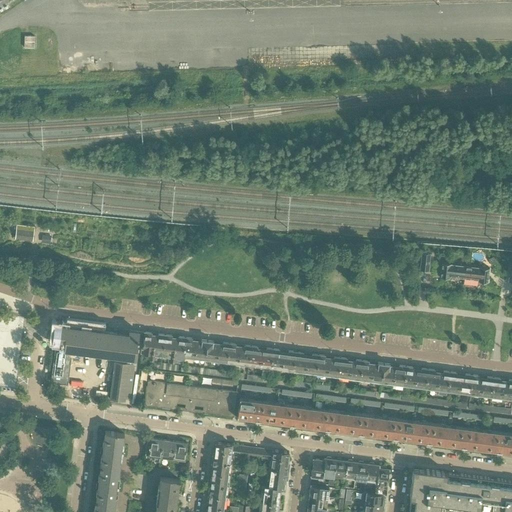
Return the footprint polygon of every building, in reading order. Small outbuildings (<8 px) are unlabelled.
[(24,47),(34,48),(34,42),(34,38),(34,36),(28,36),(24,36),(24,38),(24,41),(24,47)] [(15,238),(33,241),(34,231),(16,228),(15,238)] [(430,254),(422,253),(420,269),(428,270),(430,254)] [(450,276),(468,278),(470,266),(451,264),(451,263),(441,262),(440,276),(450,278),(450,276)] [(470,266),(468,278),(478,280),(478,281),(488,282),(489,268),(480,267),(479,267),(470,266)] [(140,351),(141,351),(144,336),(138,335),(138,331),(120,329),(119,333),(61,325),(59,341),(58,350),(55,349),(53,368),(63,369),(69,365),(70,357),(65,351),(66,347),(118,354),(135,356),(135,353),(140,353),(140,351)] [(157,353),(163,354),(165,335),(159,334),(158,335),(151,334),(151,333),(144,332),(144,336),(141,351),(148,352),(148,356),(156,357),(157,353)] [(183,356),(184,355),(186,337),(179,336),(179,338),(171,337),(172,336),(165,335),(163,354),(168,355),(168,358),(176,359),(177,356),(183,356)] [(184,355),(205,358),(208,340),(201,339),(201,341),(192,339),(192,338),(186,337),(184,355)] [(205,358),(227,360),(230,343),(223,342),(223,344),(213,342),(213,341),(208,340),(205,358)] [(227,360),(249,363),(252,346),(245,345),(245,346),(235,345),(235,344),(230,343),(227,360)] [(249,363),(271,366),(273,349),(267,348),(267,349),(257,348),(257,347),(252,346),(249,363)] [(271,366),(294,369),(296,352),(289,351),(288,352),(279,351),(279,350),(273,349),(271,366)] [(294,369),(316,372),(318,355),(312,354),(312,355),(303,354),(303,353),(296,352),(294,369)] [(137,356),(135,356),(118,354),(117,362),(115,362),(110,398),(125,399),(125,397),(129,397),(134,365),(136,365),(137,356)] [(316,372),(338,375),(340,358),(334,357),(334,358),(324,357),(325,355),(318,355),(316,372)] [(338,375),(360,378),(362,360),(356,360),(356,361),(346,359),(346,358),(340,358),(338,375)] [(360,378),(382,381),(384,363),(378,362),(378,364),(368,362),(368,361),(362,360),(360,378)] [(149,366),(178,370),(179,365),(150,362),(149,366)] [(382,381),(404,383),(406,367),(405,367),(405,366),(400,365),(399,366),(390,365),(390,364),(384,363),(382,381)] [(181,370),(244,379),(244,374),(181,366),(181,370)] [(404,383),(426,386),(428,369),(422,368),(422,369),(412,368),(412,367),(407,366),(407,367),(406,367),(404,383)] [(426,386),(447,389),(450,372),(443,371),(443,372),(434,371),(434,370),(428,369),(426,386)] [(447,389),(469,392),(472,375),(465,374),(465,375),(456,374),(456,372),(450,372),(447,389)] [(58,383),(58,382),(59,374),(52,373),(51,379),(51,382),(58,383)] [(469,392),(491,395),(493,377),(487,377),(487,378),(477,377),(478,375),(472,375),(469,392)] [(491,395),(511,397),(511,379),(509,379),(509,381),(499,379),(499,378),(493,377),(491,395)] [(203,412),(233,416),(236,391),(148,380),(145,404),(175,408),(176,402),(185,404),(185,408),(186,408),(186,407),(193,408),(193,409),(194,409),(194,405),(203,406),(203,412)] [(293,385),(329,390),(330,386),(293,381),(293,385)] [(241,388),(271,392),(271,387),(242,383),(241,388)] [(339,391),(376,396),(376,392),(339,387),(339,391)] [(282,393),(311,397),(312,393),(282,389),(282,393)] [(316,398),(345,402),(346,397),(316,393),(316,398)] [(424,397),(423,402),(466,408),(467,403),(424,397)] [(237,417),(262,420),(264,401),(240,398),(237,417)] [(350,402),(380,406),(381,402),(351,398),(350,402)] [(262,420),(275,421),(278,403),(264,401),(262,420)] [(384,407),(414,411),(414,406),(385,402),(384,407)] [(275,421),(293,424),(295,405),(278,403),(275,421)] [(468,408),(511,413),(511,409),(506,408),(469,403),(468,408)] [(293,424),(310,426),(312,407),(295,405),(293,424)] [(310,426),(327,428),(329,409),(312,407),(310,426)] [(418,411),(447,415),(448,410),(418,407),(418,411)] [(327,428),(345,431),(347,412),(329,409),(327,428)] [(453,411),(453,416),(463,417),(467,418),(482,420),(483,415),(453,411)] [(345,431),(362,433),(364,414),(347,412),(345,431)] [(362,433),(378,435),(381,416),(364,414),(362,433)] [(378,435),(395,437),(398,418),(381,416),(378,435)] [(395,437),(412,439),(415,421),(398,418),(395,437)] [(412,439),(429,442),(432,423),(415,421),(412,439)] [(429,442),(446,444),(448,425),(432,423),(429,442)] [(446,444),(464,446),(466,427),(448,425),(446,444)] [(464,446),(481,448),(484,430),(466,427),(464,446)] [(481,448),(496,450),(499,431),(484,430),(481,448)] [(105,448),(104,450),(121,452),(122,441),(123,441),(124,434),(124,433),(118,432),(116,431),(116,432),(105,431),(104,438),(103,438),(103,443),(103,448),(105,448)] [(511,433),(499,431),(496,450),(511,452),(511,433)] [(160,461),(161,456),(163,439),(150,438),(150,442),(147,442),(145,454),(155,456),(154,460),(160,461)] [(163,439),(161,456),(172,458),(175,441),(163,439)] [(187,442),(175,441),(172,458),(185,459),(186,452),(187,449),(186,449),(187,442)] [(231,452),(251,454),(252,447),(216,442),(215,453),(213,453),(212,461),(229,463),(231,452)] [(272,457),(271,468),(288,471),(289,463),(287,462),(289,452),(252,447),(251,454),(272,457)] [(100,465),(109,467),(110,459),(120,460),(121,452),(104,450),(104,453),(102,452),(102,454),(101,454),(101,458),(101,465),(100,465)] [(323,474),(333,475),(335,459),(331,458),(331,457),(327,456),(326,458),(325,457),(324,460),(325,460),(323,474)] [(322,479),(323,474),(325,460),(324,460),(313,458),(311,477),(322,479)] [(333,475),(344,476),(346,460),(342,460),(341,458),(338,458),(337,459),(335,459),(333,475)] [(110,459),(109,467),(120,468),(121,460),(120,460),(110,459)] [(344,476),(355,478),(357,462),(353,461),(352,460),(349,459),(347,460),(346,460),(344,476)] [(227,479),(229,463),(212,461),(211,468),(212,468),(211,477),(227,479)] [(355,478),(366,479),(368,463),(363,462),(363,461),(359,461),(358,462),(357,462),(355,478)] [(366,479),(376,481),(377,481),(379,465),(379,464),(374,464),(373,463),(370,462),(369,463),(368,463),(366,479)] [(100,483),(100,485),(116,487),(118,476),(108,474),(109,467),(100,465),(100,466),(100,473),(99,473),(98,477),(99,477),(98,483),(100,483)] [(377,481),(376,481),(375,486),(372,485),(371,490),(386,492),(389,468),(386,468),(386,466),(379,465),(377,481)] [(120,468),(109,467),(108,474),(118,476),(119,476),(120,468)] [(271,468),(269,483),(284,486),(285,478),(287,478),(288,471),(271,468)] [(439,511),(441,501),(444,501),(467,504),(466,510),(479,511),(479,508),(503,511),(502,511),(511,511),(511,480),(413,468),(409,497),(410,497),(408,511),(439,511)] [(168,485),(169,478),(160,476),(160,477),(159,484),(160,484),(168,485)] [(225,496),(227,479),(211,477),(210,488),(208,489),(208,492),(209,493),(209,494),(225,496)] [(159,495),(177,497),(179,480),(180,480),(180,479),(178,478),(177,479),(169,478),(168,485),(160,484),(159,495)] [(264,485),(262,501),(278,503),(278,502),(280,501),(280,498),(279,497),(280,488),(284,488),(284,486),(269,483),(268,484),(265,483),(265,485),(264,485)] [(310,494),(310,495),(327,497),(329,487),(311,484),(311,489),(309,489),(309,493),(310,494)] [(96,499),(95,500),(105,501),(106,494),(115,495),(116,487),(100,485),(100,487),(98,487),(98,488),(97,488),(96,493),(97,493),(96,500),(96,499)] [(366,496),(365,502),(384,504),(385,497),(383,497),(383,494),(365,491),(365,496),(366,496)] [(106,494),(105,501),(115,503),(116,495),(115,495),(106,494)] [(211,511),(222,511),(225,496),(209,494),(209,495),(208,495),(207,498),(208,499),(207,511),(211,511)] [(164,511),(175,511),(177,497),(159,495),(158,504),(166,505),(164,511)] [(309,504),(308,504),(326,507),(327,497),(310,495),(309,498),(308,499),(308,503),(309,504)] [(112,511),(113,510),(104,509),(105,501),(95,500),(95,501),(96,501),(95,508),(94,507),(94,511),(112,511)] [(115,503),(105,501),(104,509),(113,510),(114,510),(115,503)] [(262,501),(260,511),(276,511),(277,508),(279,508),(279,505),(278,504),(278,503),(262,501)] [(365,502),(364,511),(366,511),(383,511),(384,504),(365,502)]
